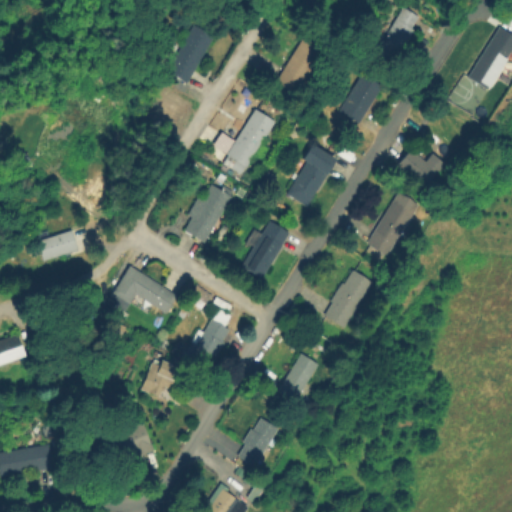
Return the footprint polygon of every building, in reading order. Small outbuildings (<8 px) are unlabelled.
[(402,7),(418,16),(411,28),(413,29),(400,51),(393,47),(385,59),(374,53),(402,7)] [(214,37),(186,83),(166,71),(193,25),(214,37)] [(499,26),(511,35),(511,50),(486,90),(466,77),(499,26)] [(319,51),(300,38),(271,79),(290,92),(319,51)] [(381,86),(358,124),(337,111),(360,73),(381,86)] [(222,161),(254,109),(273,122),(241,173),(222,161)] [(230,139),(217,131),(209,144),(222,153),(230,139)] [(336,159),(306,207),(285,194),(315,146),(336,159)] [(434,172),(421,187),(395,165),(409,149),(434,172)] [(211,185),(220,190),(223,185),(233,191),(203,242),(183,231),(191,217),(187,215),(198,196),(202,199),(211,185)] [(394,198),(415,211),(386,256),(365,243),(394,198)] [(261,279),(240,267),(252,248),(245,244),(254,229),(261,234),(269,221),(289,233),(261,279)] [(78,251),(42,262),(40,256),(32,258),(31,252),(38,250),(35,241),(71,230),(78,251)] [(211,238),(219,244),(209,259),(201,253),(211,238)] [(111,291),(130,264),(178,297),(166,315),(135,293),(128,304),(111,291)] [(372,283),(343,329),(323,315),(331,302),(329,301),(341,283),(343,284),(352,270),(372,283)] [(211,294),(208,299),(203,296),(204,294),(200,292),(194,300),(187,296),(195,283),(211,294)] [(202,332),(211,319),(212,320),(218,309),(228,316),(225,321),(226,322),(223,327),(229,330),(221,342),(224,344),(215,358),(212,356),(205,368),(184,355),(191,343),(190,342),(197,329),(202,332)] [(0,339),(16,334),(23,356),(0,364),(0,339)] [(276,391),(300,353),(318,364),(294,402),(276,391)] [(150,363),(158,366),(161,360),(170,364),(169,365),(178,369),(172,382),(167,380),(163,390),(159,388),(155,396),(139,389),(150,363)] [(122,431),(119,423),(135,417),(138,424),(141,423),(149,444),(150,443),(153,451),(136,457),(134,453),(123,457),(122,453),(105,459),(99,439),(122,431)] [(278,429),(254,467),(236,456),(243,444),(241,443),(250,429),(252,430),(260,418),(278,429)] [(0,476),(0,453),(49,444),(53,467),(0,476)] [(248,507),(244,511),(201,511),(200,511),(206,502),(210,504),(221,488),(248,507)] [(245,489),(256,496),(250,505),(239,497),(245,489)]
